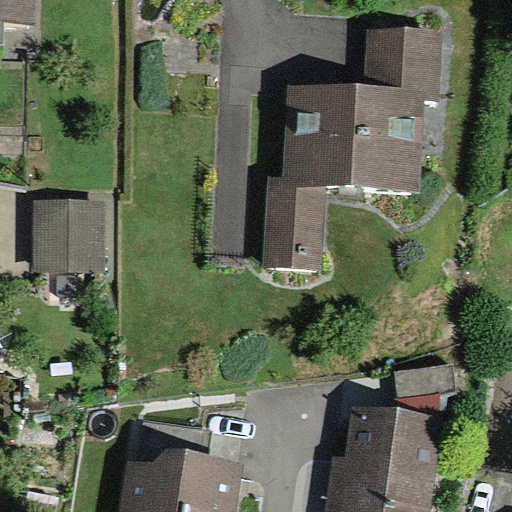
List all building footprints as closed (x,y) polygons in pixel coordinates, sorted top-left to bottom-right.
[(33,0),(0,0),(0,24),(32,27),(33,0)] [(366,103),(292,98),(286,195),(269,194),(265,268),(308,271),(313,191),(403,196),(409,109),(426,110),(429,50),(369,46),(366,103)] [(511,201),(489,199),(477,301),(511,305),(511,201)] [(33,274),(101,274),(102,204),(34,203),(33,274)] [(430,511),(447,416),(354,407),(348,458),(336,455),(328,511),(430,511)] [(138,421),(119,511),(240,511),(250,464),(208,456),(212,435),(138,421)]
